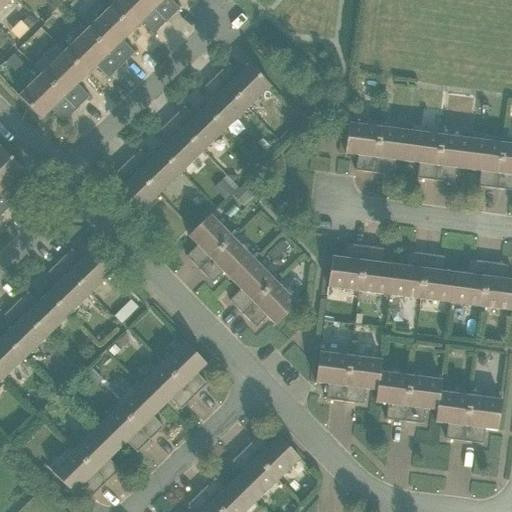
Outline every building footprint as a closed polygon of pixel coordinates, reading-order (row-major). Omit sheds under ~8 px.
[(18,0),(0,0),(0,26),(0,27),(23,4),(18,0)] [(148,0),(129,0),(116,13),(138,35),(161,13),(148,0)] [(148,0),(161,13),(174,0),(148,0)] [(116,13),(94,35),(115,57),(138,35),(116,13)] [(94,35),(71,57),(92,79),(115,57),(94,35)] [(71,57),(48,79),(69,101),(92,79),(71,57)] [(189,88),(198,97),(226,70),(218,61),(189,88)] [(255,113),(277,91),(255,69),(233,90),(255,113)] [(48,79),(25,101),(47,123),(69,101),(48,79)] [(233,134),(255,113),(233,90),(211,111),(233,134)] [(211,155),(233,134),(211,111),(189,132),(211,155)] [(385,130),(354,125),(349,159),(380,163),(385,130)] [(417,135),(385,130),(380,163),(412,168),(417,135)] [(189,176),(211,155),(189,132),(167,154),(189,176)] [(448,139),(417,135),(412,168),(443,173),(448,139)] [(480,144),(448,139),(443,173),(475,177),(480,144)] [(511,148),(480,144),(475,177),(506,182),(511,148)] [(5,151),(0,156),(0,190),(5,195),(27,173),(5,151)] [(167,198),(189,176),(167,154),(145,175),(167,198)] [(144,219),(167,198),(145,175),(122,196),(144,219)] [(212,197),(221,186),(210,176),(201,187),(212,197)] [(194,240),(216,263),(238,242),(216,219),(194,240)] [(216,263),(238,287),(260,265),(238,242),(216,263)] [(99,299),(121,277),(97,253),(75,275),(99,299)] [(371,264),(340,260),(335,292),(366,296),(371,264)] [(402,269),(371,264),(366,296),(397,300),(402,269)] [(238,287),(260,310),(282,289),(260,265),(238,287)] [(433,273),(402,269),(397,300),(428,305),(433,273)] [(464,277),(433,273),(428,305),(460,309),(464,277)] [(76,321),(99,299),(75,275),(53,298),(76,321)] [(495,282),(464,277),(460,309),(491,313),(495,282)] [(511,284),(495,282),(491,313),(511,316),(511,284)] [(260,310),(282,333),(305,312),(282,289),(260,310)] [(54,343),(76,321),(53,298),(31,320),(54,343)] [(32,365),(54,343),(31,320),(8,342),(32,365)] [(0,377),(10,387),(32,365),(8,342),(0,349),(0,377)] [(192,392),(214,370),(190,347),(168,368),(192,392)] [(358,360),(327,355),(322,388),(354,393),(358,360)] [(390,365),(358,360),(354,393),(386,397),(389,376),(390,365)] [(170,414),(192,392),(168,368),(147,390),(170,414)] [(421,381),(389,376),(386,397),(384,408),(416,413),(421,381)] [(0,397),(10,387),(0,377),(0,397)] [(451,385),(421,381),(416,413),(446,417),(449,397),(451,385)] [(148,435),(170,414),(147,390),(125,412),(148,435)] [(481,401),(449,397),(446,417),(444,430),(476,434),(481,401)] [(510,405),(481,401),(476,434),(505,438),(510,405)] [(126,457),(148,435),(125,412),(103,434),(126,457)] [(104,479),(126,457),(103,434),(81,455),(104,479)] [(285,485),(307,463),(285,441),(263,463),(285,485)] [(82,501),(104,479),(81,455),(59,477),(82,501)] [(263,507),(285,485),(263,463),(241,486),(263,507)] [(222,511),(258,511),(263,507),(241,486),(219,508),(222,511)]
